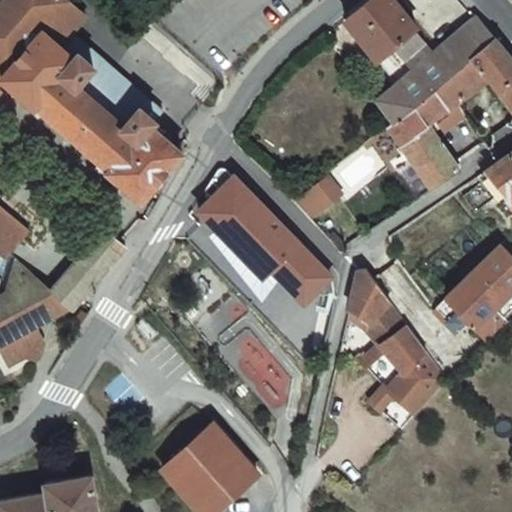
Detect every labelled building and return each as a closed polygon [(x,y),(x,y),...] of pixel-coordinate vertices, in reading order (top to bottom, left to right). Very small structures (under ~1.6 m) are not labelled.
[(0,58),(10,67),(1,78),(35,108),(38,105),(108,167),(107,170),(141,199),(155,183),(182,151),(151,124),(156,118),(161,113),(77,36),(75,38),(70,33),(87,15),(70,0),(0,0),(0,1),(0,58)] [(396,83),(376,99),(392,119),(434,86),(456,69),(467,61),(474,55),(477,53),(458,31),(429,56),(423,49),(427,46),(413,28),(416,24),(395,0),(368,0),(345,19),(396,83)] [(497,37),(477,14),(458,31),(477,53),(497,37)] [(511,55),(497,37),(477,53),(474,55),(467,61),(456,69),(434,86),(449,105),(456,100),(487,77),(511,107),(511,55)] [(0,91),(1,90),(0,89),(0,78),(1,78),(10,67),(0,58),(0,91)] [(392,119),(386,124),(433,188),(461,168),(434,131),(427,121),(449,105),(434,86),(392,119)] [(449,105),(427,121),(434,131),(441,126),(442,120),(447,117),(452,124),(466,113),(456,100),(449,105)] [(511,150),(483,170),(501,190),(511,202),(511,150)] [(284,190),(260,167),(252,177),(242,166),(227,181),(294,246),(316,224),(291,197),(284,190)] [(483,170),(474,177),(478,181),(492,198),(501,190),(483,170)] [(325,172),(305,188),(316,203),(336,187),(325,172)] [(492,198),(478,181),(462,194),(476,211),(492,198)] [(305,188),(294,196),(305,211),(316,203),(305,188)] [(0,351),(2,355),(20,347),(30,355),(42,340),(33,324),(67,305),(48,289),(41,282),(30,271),(16,259),(7,252),(27,228),(0,205),(0,351)] [(103,226),(48,289),(67,305),(71,308),(125,245),(103,226)] [(511,254),(500,241),(444,291),(480,332),(511,303),(511,254)] [(291,251),(273,270),(318,313),(335,293),(291,251)] [(366,268),(357,268),(356,274),(354,285),(352,293),(349,306),(373,318),(368,323),(375,333),(381,342),(386,350),(395,362),(402,371),(425,353),(426,352),(417,340),(402,319),(366,268)] [(285,335),(275,345),(295,364),(305,353),(285,335)] [(266,338),(239,351),(266,409),(293,397),(266,338)] [(386,350),(381,342),(376,346),(381,353),(386,350)] [(381,353),(376,346),(361,357),(366,364),(381,353)] [(425,353),(402,371),(390,390),(386,386),(371,401),(380,410),(393,395),(413,418),(445,383),(443,380),(425,353)] [(209,419),(157,463),(198,511),(204,511),(253,471),(209,419)] [(43,487),(0,493),(0,511),(95,511),(88,467),(41,476),(43,487)]
